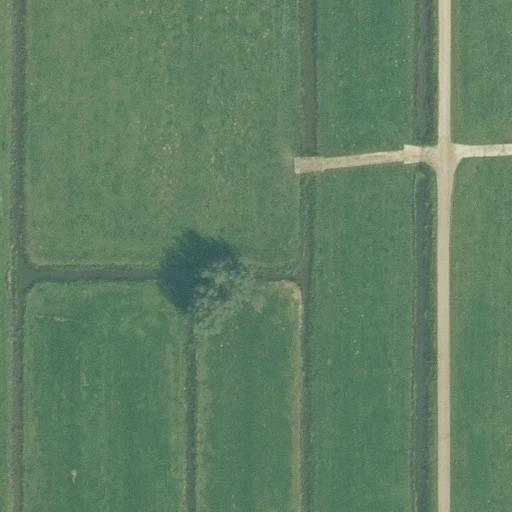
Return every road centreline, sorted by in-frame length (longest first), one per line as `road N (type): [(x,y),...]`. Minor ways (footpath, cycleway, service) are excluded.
road 1 (track): [(443,0),(443,511)]
road 2 (track): [(511,151),(292,168)]
